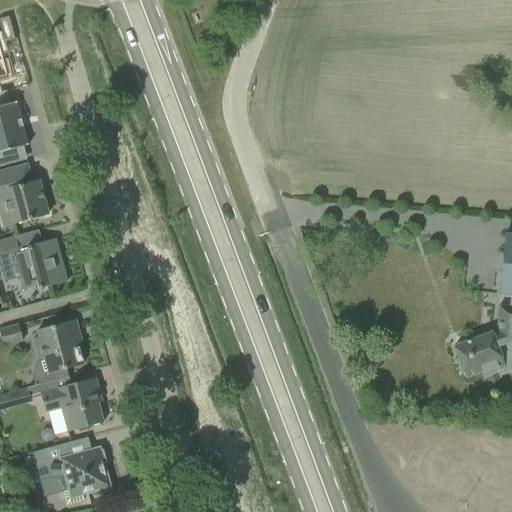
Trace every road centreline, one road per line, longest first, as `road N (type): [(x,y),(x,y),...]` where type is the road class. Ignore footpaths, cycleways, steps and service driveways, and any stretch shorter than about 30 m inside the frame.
road 1 (primary): [(111,0),(312,511)]
road 2 (primary): [(342,511),(147,0)]
road 3 (residential): [(186,511),(69,38)]
road 4 (track): [(383,511),(266,206)]
road 5 (unclassified): [(266,206),(243,149),(237,106),(240,69),(266,0)]
